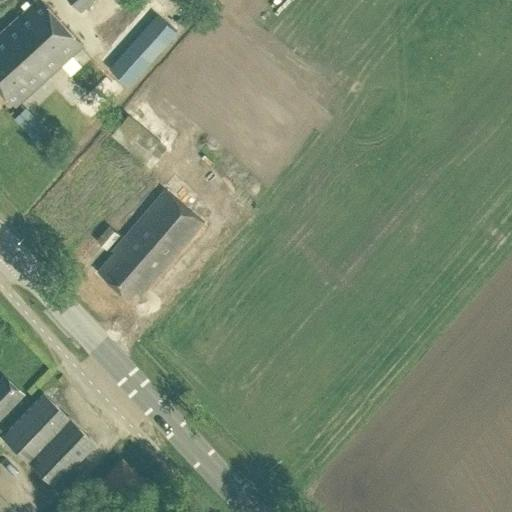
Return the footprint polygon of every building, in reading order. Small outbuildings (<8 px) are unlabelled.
[(41,0),(0,35),(0,89),(1,88),(18,107),(85,49),(42,0),(41,0)] [(69,0),(80,13),(93,0),(69,0)] [(119,64),(113,71),(128,84),(176,30),(173,28),(161,17),(119,64)] [(26,107),(14,118),(25,129),(37,118),(26,107)] [(112,135),(151,167),(166,149),(128,117),(112,135)] [(166,189),(162,194),(112,251),(114,253),(98,271),(130,299),(136,291),(141,295),(204,222),(166,189)] [(0,413),(24,388),(3,369),(0,372),(0,413)] [(42,388),(0,432),(0,433),(51,482),(93,438),(67,413),(42,388)] [(82,407),(94,426),(106,419),(95,400),(82,407)] [(141,479),(122,460),(96,486),(114,505),(141,479)]
